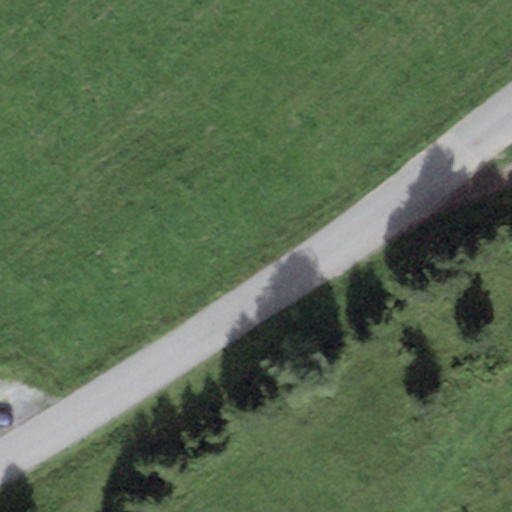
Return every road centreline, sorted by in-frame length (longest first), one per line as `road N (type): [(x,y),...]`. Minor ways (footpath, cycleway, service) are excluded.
road 1 (unclassified): [(0,468),(322,280),(511,132)]
road 2 (track): [(384,239),(511,175)]
